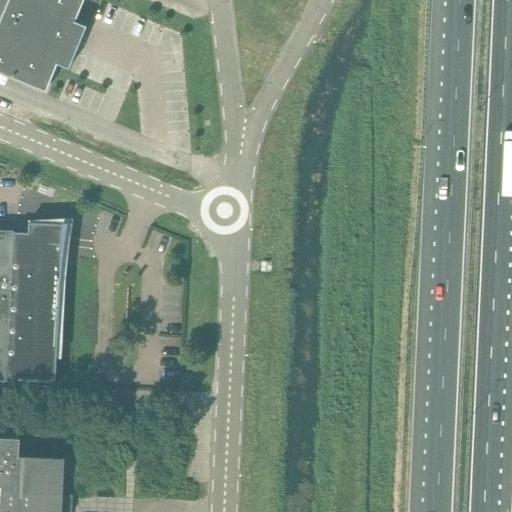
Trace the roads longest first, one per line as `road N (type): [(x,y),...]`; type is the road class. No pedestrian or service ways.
road 1 (motorway): [(459,0),(436,511)]
road 2 (motorway): [(486,511),(502,144)]
road 3 (unclassified): [(223,511),(235,213)]
road 4 (unknown): [(135,248),(107,261),(96,282),(95,350),(102,356),(130,361),(152,338),(162,289),(150,257)]
road 5 (unclassified): [(0,126),(193,207),(235,213)]
road 6 (unclassified): [(238,164),(323,0)]
road 7 (unclassified): [(222,0),(238,164)]
road 8 (motorway): [(502,144),(509,0)]
